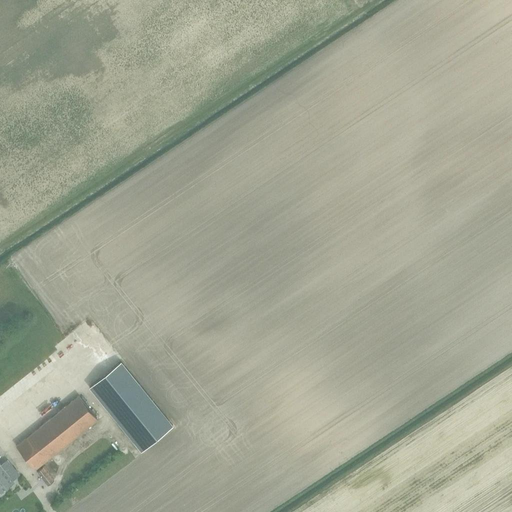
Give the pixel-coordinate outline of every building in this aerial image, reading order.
[(121,362),(89,387),(141,451),(173,425),(121,362)] [(52,372),(55,376),(65,369),(62,365),(52,372)] [(50,372),(39,385),(45,390),(56,376),(50,372)] [(35,470),(97,419),(79,395),(17,446),(35,470)] [(47,485),(61,474),(50,461),(37,471),(47,485)] [(0,491),(0,492),(14,482),(13,481),(16,476),(6,464),(2,467),(0,465),(0,491)]
